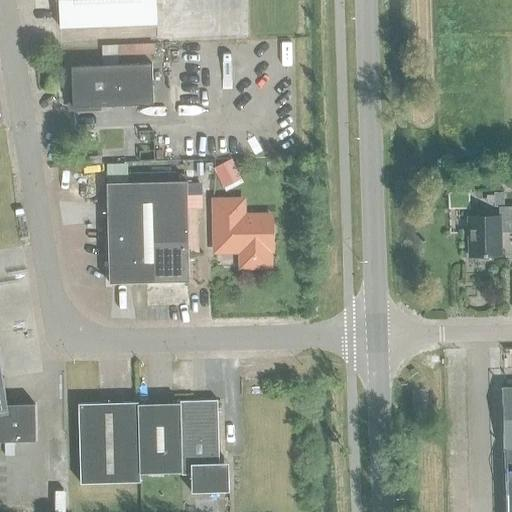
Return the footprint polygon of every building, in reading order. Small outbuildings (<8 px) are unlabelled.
[(156,23),(155,0),(58,0),(59,27),(69,27),(156,23)] [(117,57),(154,55),(154,44),(117,46),(117,57)] [(101,57),(117,57),(117,46),(101,47),(101,57)] [(153,104),(151,63),(71,66),(72,107),(73,107),(151,104),(153,104)] [(241,180),(231,160),(214,168),(224,188),(241,180)] [(112,283),(129,282),(145,282),(189,281),(188,253),(186,181),(106,183),(107,204),(107,222),(108,283),(112,283)] [(468,193),(446,194),(447,210),(469,209),(468,193)] [(214,201),(215,250),(240,250),(241,266),(268,265),(268,249),(271,249),(270,216),(242,216),(242,200),(214,201)] [(499,231),(511,230),(511,206),(498,206),(498,216),(467,216),(468,256),(500,255),(499,231)] [(0,440),(35,440),(34,403),(6,404),(2,379),(0,364),(0,440)] [(511,511),(511,386),(503,387),(504,412),(506,511),(511,511)] [(190,400),(179,400),(179,402),(181,472),(181,474),(190,474),(190,492),(228,491),(228,472),(228,462),(218,462),(217,399),(204,399),(192,400),(190,400)] [(139,481),(139,473),(137,403),(137,401),(131,401),(99,402),(77,403),(79,483),(139,481)] [(151,403),(137,403),(139,473),(153,472),(181,472),(179,402),(172,402),(151,403)]
